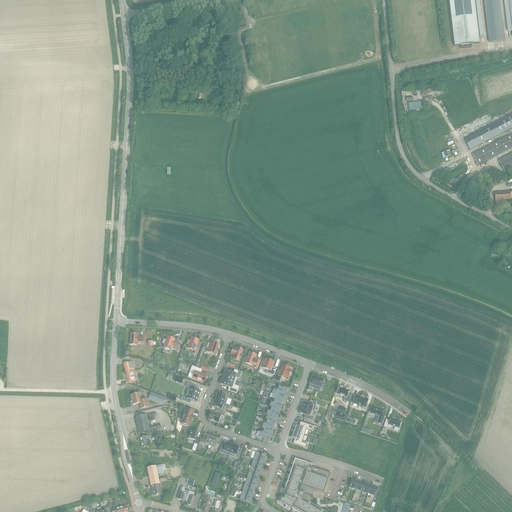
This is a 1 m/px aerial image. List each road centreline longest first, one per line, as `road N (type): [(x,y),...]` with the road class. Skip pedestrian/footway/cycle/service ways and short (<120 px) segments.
road 1 (secondary): [(115,321),(129,82),(123,14)]
road 2 (unclassified): [(511,229),(431,185),(404,158),(384,0)]
road 3 (residential): [(230,334),(202,416),(213,428),(279,450)]
